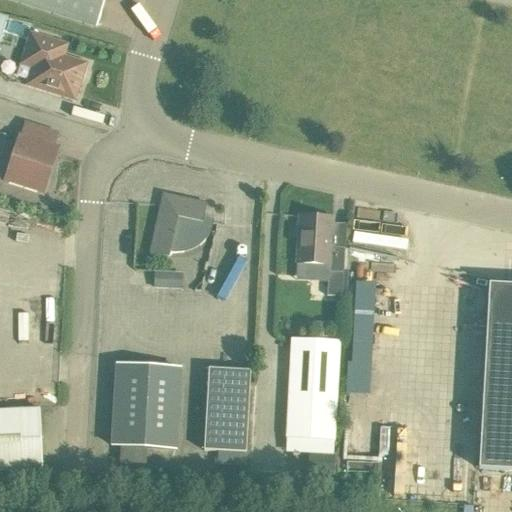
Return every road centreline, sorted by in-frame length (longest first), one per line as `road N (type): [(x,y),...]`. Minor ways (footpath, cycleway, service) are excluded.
road 1 (unclassified): [(511,216),(173,137),(151,120)]
road 2 (unclassified): [(76,448),(94,165),(118,129),(151,120)]
road 3 (unclassified): [(151,120),(139,67),(162,0)]
